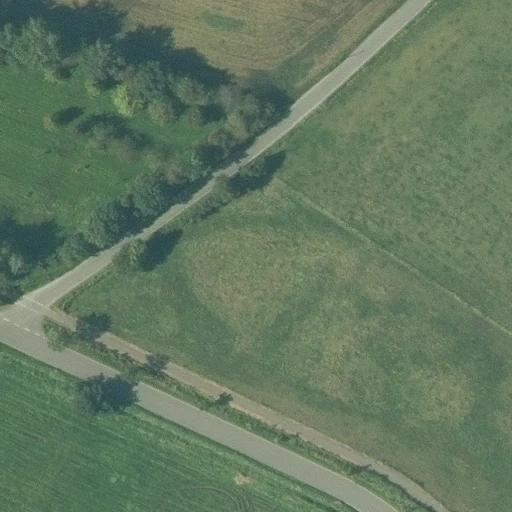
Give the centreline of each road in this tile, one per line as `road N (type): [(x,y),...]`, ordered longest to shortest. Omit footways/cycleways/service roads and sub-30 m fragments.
road 1 (unclassified): [(0,331),(245,155),(421,0)]
road 2 (unclassified): [(0,331),(376,511)]
